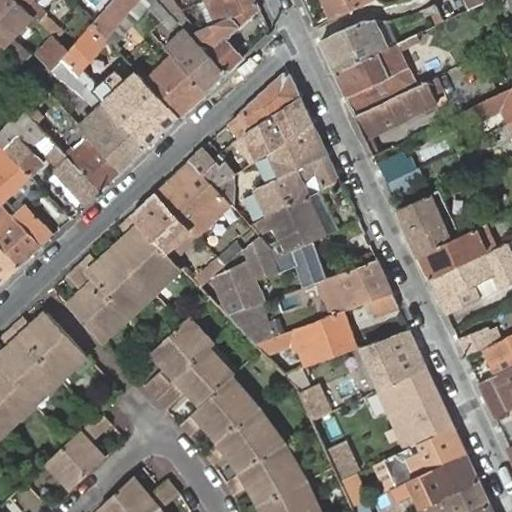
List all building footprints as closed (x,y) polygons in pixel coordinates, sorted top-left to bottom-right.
[(32,13),(18,0),(0,0),(0,39),(8,47),(21,59),(28,53),(10,35),(32,13)] [(18,0),(32,13),(39,19),(47,11),(36,0),(18,0)] [(109,0),(94,18),(92,20),(113,43),(124,30),(117,22),(134,0),(109,0)] [(150,0),(134,0),(117,22),(124,30),(148,2),(150,0)] [(170,11),(160,0),(150,0),(148,2),(161,17),(170,11)] [(181,10),(173,0),(160,0),(170,11),(173,15),(181,10)] [(213,22),(256,3),(254,0),(203,0),(205,3),(211,0),(212,0),(218,13),(210,16),(213,22)] [(212,0),(211,0),(205,3),(210,16),(218,13),(212,0)] [(325,0),(333,18),(372,0),(325,0)] [(238,27),(258,8),(256,3),(213,22),(196,30),(189,33),(224,71),(240,56),(221,35),(234,22),(238,27)] [(196,30),(181,10),(173,15),(182,25),(189,33),(196,30)] [(322,40),(338,72),(389,47),(376,19),(366,19),(322,40)] [(376,19),(389,47),(399,42),(400,41),(389,20),(376,19)] [(105,42),(89,24),(69,48),(62,56),(144,146),(179,113),(146,78),(136,70),(109,93),(97,83),(99,80),(82,63),(105,42)] [(189,33),(182,25),(170,35),(181,47),(171,55),(203,90),(224,71),(189,33)] [(357,114),(418,84),(401,51),(422,41),(418,32),(400,41),(399,42),(389,47),(338,72),(357,114)] [(62,56),(69,48),(53,33),(41,46),(52,58),(50,62),(45,57),(33,70),(42,79),(52,68),(62,56)] [(181,47),(170,35),(161,44),(171,55),(181,47)] [(179,113),(203,90),(171,55),(146,78),(179,113)] [(144,146),(62,56),(52,68),(97,107),(85,119),(81,114),(75,118),(88,133),(120,168),(144,146)] [(245,130),(298,94),(289,73),(281,72),(234,116),(245,130)] [(357,114),(366,134),(370,132),(371,134),(429,105),(439,100),(437,95),(447,89),(439,73),(418,84),(357,114)] [(48,89),(41,81),(21,105),(31,116),(39,108),(33,103),(48,89)] [(511,113),(511,86),(466,110),(470,118),(499,104),(500,107),(511,101),(511,103),(511,106),(509,108),(511,113)] [(310,119),(298,94),(245,130),(253,140),(248,145),(257,156),(267,150),(310,119)] [(31,116),(21,105),(0,130),(0,142),(4,146),(28,172),(40,160),(25,145),(15,133),(31,116)] [(43,129),(31,116),(15,133),(25,145),(27,143),(43,129)] [(245,130),(234,116),(209,140),(218,149),(239,134),(245,130)] [(281,174),(325,152),(310,119),(267,150),(281,174)] [(98,189),(66,154),(43,129),(27,143),(45,161),(37,169),(76,210),(85,201),(98,189)] [(253,140),(245,130),(239,134),(248,145),(253,140)] [(98,189),(120,168),(88,133),(66,154),(98,189)] [(218,149),(226,158),(238,170),(257,156),(248,145),(239,134),(218,149)] [(0,197),(28,172),(4,146),(0,142),(0,197)] [(201,147),(189,158),(216,189),(234,174),(238,170),(226,158),(217,164),(201,147)] [(256,187),(281,174),(267,150),(257,156),(238,170),(234,174),(238,180),(230,187),(234,193),(239,191),(242,195),(256,187)] [(317,190),(338,180),(325,152),(281,174),(256,187),(268,213),(305,195),(317,190)] [(189,158),(154,191),(189,231),(193,235),(208,222),(197,208),(201,205),(217,223),(233,208),(228,202),(216,189),(189,158)] [(383,169),(388,182),(411,171),(406,158),(383,169)] [(388,182),(394,195),(422,182),(415,169),(411,171),(388,182)] [(400,209),(421,254),(453,238),(447,223),(457,218),(442,189),(400,209)] [(325,235),(336,229),(317,190),(305,195),(325,235)] [(154,191),(130,213),(166,252),(189,231),(154,191)] [(247,223),(258,235),(279,259),(310,243),(325,235),(305,195),(268,213),(247,223)] [(40,244),(52,232),(22,201),(14,208),(5,199),(0,203),(4,207),(40,244)] [(40,244),(4,207),(0,210),(0,245),(18,264),(40,244)] [(130,213),(118,225),(125,232),(131,237),(126,242),(121,236),(111,245),(148,286),(175,262),(166,252),(130,213)] [(447,223),(453,238),(464,232),(457,218),(447,223)] [(453,238),(421,254),(432,278),(502,244),(491,219),(464,232),(453,238)] [(131,237),(125,232),(121,236),(126,242),(131,237)] [(234,300),(242,319),(259,312),(266,308),(254,284),(273,275),(277,273),(279,276),(299,268),(306,281),(324,273),(310,243),(279,259),(258,235),(243,249),(244,260),(246,266),(218,279),(227,301),(229,302),(234,300)] [(511,238),(502,244),(432,278),(447,310),(458,311),(511,284),(511,238)] [(234,239),(214,258),(223,267),(243,249),(234,239)] [(0,245),(0,281),(18,264),(0,245)] [(97,259),(90,250),(78,262),(123,310),(148,286),(111,245),(101,255),(106,261),(102,264),(97,259)] [(101,255),(97,259),(102,264),(106,261),(101,255)] [(214,258),(192,280),(200,289),(223,267),(214,258)] [(366,303),(390,292),(375,258),(316,286),(314,286),(330,320),(340,315),(366,303)] [(123,310),(78,262),(67,272),(81,288),(86,293),(82,297),(77,292),(68,302),(97,334),(123,310)] [(153,292),(180,267),(175,262),(148,286),(153,292)] [(148,286),(123,310),(127,316),(153,292),(148,286)] [(86,293),(81,288),(77,292),(82,297),(86,293)] [(372,316),(396,305),(390,292),(366,303),(372,316)] [(30,321),(23,313),(13,323),(57,372),(84,346),(47,306),(36,316),(40,322),(35,326),(30,321)] [(127,316),(123,310),(97,334),(102,339),(127,316)] [(242,319),(233,324),(260,352),(278,344),(271,329),(267,330),(259,312),(242,319)] [(189,313),(183,319),(208,346),(214,341),(189,313)] [(278,344),(260,352),(266,360),(282,354),(281,352),(290,349),(307,374),(356,352),(340,315),(330,320),(278,344)] [(36,316),(30,321),(35,326),(40,322),(36,316)] [(183,319),(155,344),(169,360),(164,365),(143,383),(155,395),(208,346),(183,319)] [(57,372),(13,323),(1,333),(10,341),(14,345),(9,350),(5,346),(0,350),(0,361),(1,363),(31,396),(57,372)] [(460,337),(467,354),(485,345),(497,340),(492,328),(485,331),(483,326),(460,337)] [(379,386),(424,365),(407,328),(361,349),(379,386)] [(499,374),(511,367),(511,332),(497,340),(485,345),(499,374)] [(14,345),(10,341),(5,346),(9,350),(14,345)] [(214,341),(208,346),(233,373),(239,367),(214,341)] [(169,360),(155,344),(150,349),(164,365),(169,360)] [(84,346),(57,372),(61,377),(89,352),(84,346)] [(233,373),(208,346),(155,395),(165,407),(185,388),(191,384),(204,399),(225,381),(230,376),(233,373)] [(0,413),(5,420),(31,396),(1,363),(0,364),(0,413)] [(417,442),(452,426),(424,365),(379,386),(392,414),(401,409),(417,442)] [(511,367),(499,374),(480,383),(497,419),(511,411),(511,367)] [(61,377),(57,372),(31,396),(36,400),(61,377)] [(307,374),(288,383),(297,393),(310,418),(324,412),(307,374)] [(258,409),(230,376),(225,381),(253,414),(258,409)] [(253,414),(225,381),(204,399),(200,403),(179,422),(191,436),(204,425),(213,417),(217,421),(213,425),(224,437),(253,414)] [(191,384),(185,388),(200,403),(204,399),(191,384)] [(31,396),(5,420),(10,424),(36,400),(31,396)] [(86,444),(91,440),(113,421),(102,408),(49,456),(48,458),(73,485),(100,460),(86,444)] [(283,446),(258,409),(253,414),(278,449),(283,446)] [(324,412),(310,418),(328,457),(347,448),(329,409),(324,412)] [(278,449),(253,414),(224,437),(218,441),(203,453),(213,465),(227,455),(237,448),(241,452),(236,456),(245,469),(278,449)] [(213,417),(204,425),(218,441),(224,437),(213,425),(217,421),(213,417)] [(0,433),(10,424),(5,420),(0,424),(0,433)] [(389,488),(465,453),(452,426),(417,442),(421,448),(413,451),(410,446),(381,459),(389,478),(384,482),(387,489),(389,488)] [(105,455),(91,440),(86,444),(100,460),(105,455)] [(283,446),(278,449),(299,486),(305,483),(283,446)] [(237,448),(227,455),(239,474),(245,469),(236,456),(241,452),(237,448)] [(347,448),(328,457),(338,479),(352,473),(357,471),(347,448)] [(299,486),(278,449),(245,469),(239,474),(225,483),(233,497),(248,488),(259,481),(262,485),(257,488),(265,503),(299,486)] [(430,502),(477,480),(465,453),(389,488),(395,499),(412,492),(419,507),(430,502)] [(352,473),(338,479),(345,492),(358,486),(352,473)] [(103,503),(109,511),(153,511),(159,508),(180,491),(168,475),(148,492),(144,495),(140,491),(144,487),(134,474),(103,503)] [(470,511),(488,504),(477,480),(430,502),(434,511),(470,511)] [(258,506),(265,503),(257,488),(262,485),(259,481),(248,488),(258,506)] [(319,511),(305,483),(299,486),(311,511),(319,511)] [(311,511),(299,486),(265,503),(269,511),(311,511)] [(101,511),(109,511),(103,503),(98,507),(101,511)] [(269,511),(265,503),(258,506),(260,511),(269,511)]
